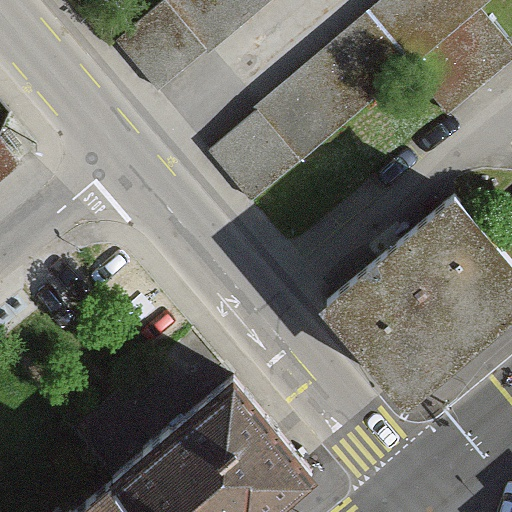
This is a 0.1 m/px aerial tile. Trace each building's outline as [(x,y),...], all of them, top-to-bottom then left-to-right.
[(151,0),(112,33),(156,84),(254,0),(151,0)] [(376,0),(205,149),(252,203),(428,50),(480,5),(485,0),(376,0)] [(511,38),(480,5),(428,50),(466,92),(511,49),(511,38)] [(0,141),(0,173),(16,161),(0,141)] [(405,387),(511,293),(511,266),(439,183),(319,287),(405,387)] [(108,478),(137,511),(272,511),(317,474),(232,374),(108,478)] [(137,511),(108,478),(67,511),(137,511)]
